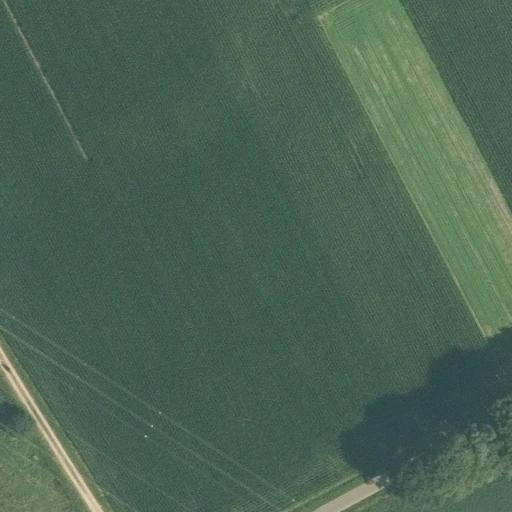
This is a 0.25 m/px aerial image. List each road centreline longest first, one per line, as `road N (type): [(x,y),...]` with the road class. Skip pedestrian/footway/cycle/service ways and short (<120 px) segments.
road 1 (unclassified): [(328,511),(511,413)]
road 2 (track): [(95,511),(0,359)]
